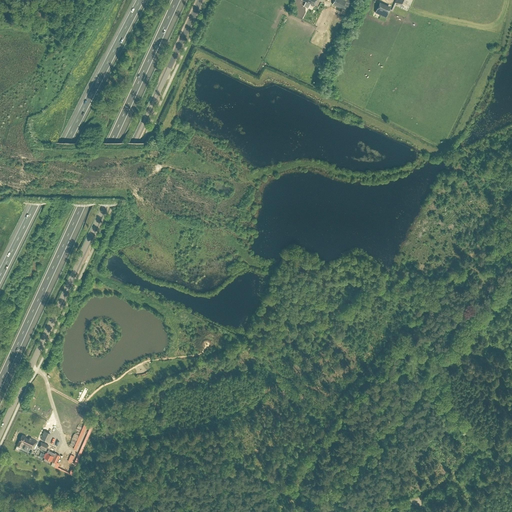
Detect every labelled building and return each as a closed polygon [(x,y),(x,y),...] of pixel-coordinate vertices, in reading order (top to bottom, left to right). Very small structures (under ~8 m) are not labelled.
[(308,8),(310,4),(314,6),(316,0),(302,0),(305,1),(303,6),(308,8)] [(342,9),(346,0),(345,0),(334,0),(332,4),(342,9)] [(390,7),(380,3),(375,13),(385,18),(390,7)] [(33,427),(29,436),(36,438),(39,429),(33,427)] [(40,439),(47,441),(50,433),(44,430),(40,439)] [(28,439),(25,437),(26,436),(22,434),(17,445),(21,447),(23,443),(26,445),(25,447),(27,448),(28,446),(33,449),(37,441),(29,437),(28,439)] [(46,451),(49,445),(41,441),(38,446),(46,451)] [(55,452),(50,450),(48,450),(45,457),(56,463),(60,455),(55,452)]
